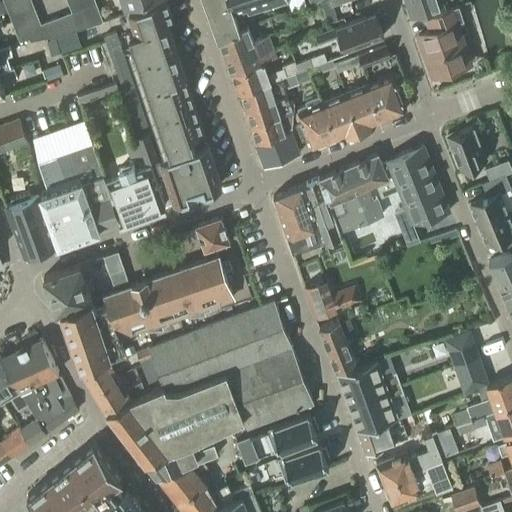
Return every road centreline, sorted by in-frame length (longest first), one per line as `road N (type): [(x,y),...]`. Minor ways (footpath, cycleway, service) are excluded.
road 1 (residential): [(375,511),(255,191)]
road 2 (residential): [(16,271),(255,191)]
road 3 (residential): [(428,119),(511,343)]
road 4 (residential): [(193,0),(255,191)]
road 5 (residential): [(255,191),(428,119)]
road 6 (residential): [(99,424),(16,271)]
road 7 (unclassified): [(0,503),(99,424)]
road 8 (residential): [(428,119),(387,0)]
